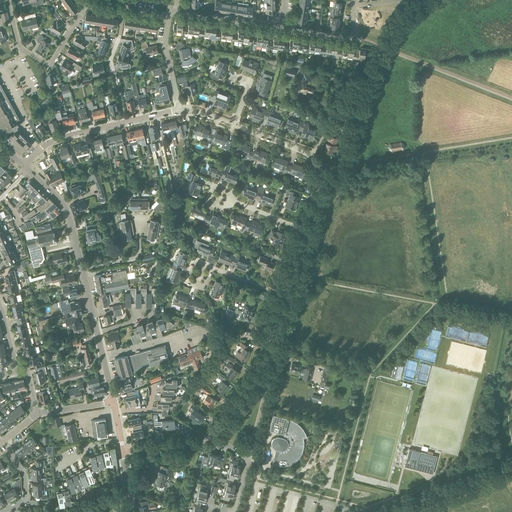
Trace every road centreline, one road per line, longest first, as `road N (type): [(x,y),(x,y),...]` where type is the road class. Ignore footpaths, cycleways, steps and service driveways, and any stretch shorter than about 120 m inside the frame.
road 1 (residential): [(212,435),(276,348),(289,297)]
road 2 (residential): [(86,2),(49,65),(19,47),(7,0)]
road 3 (tertiary): [(113,401),(82,269)]
road 4 (unclassified): [(390,511),(511,464)]
road 5 (tertiary): [(82,269),(64,206),(22,165)]
